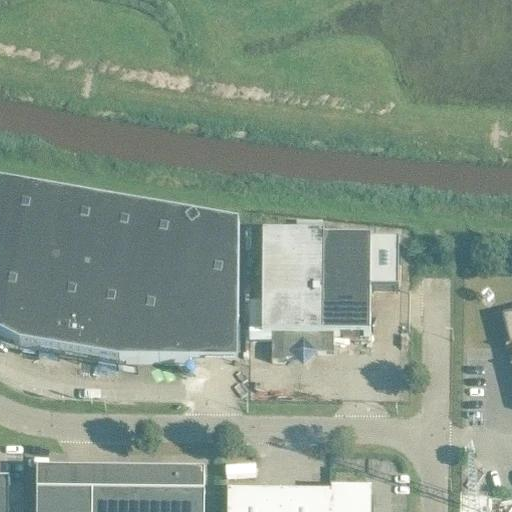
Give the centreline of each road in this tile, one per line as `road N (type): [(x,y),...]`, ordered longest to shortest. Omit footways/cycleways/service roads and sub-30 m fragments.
road 1 (unclassified): [(0,409),(44,425),(434,434)]
road 2 (unclassified): [(434,434),(436,280)]
